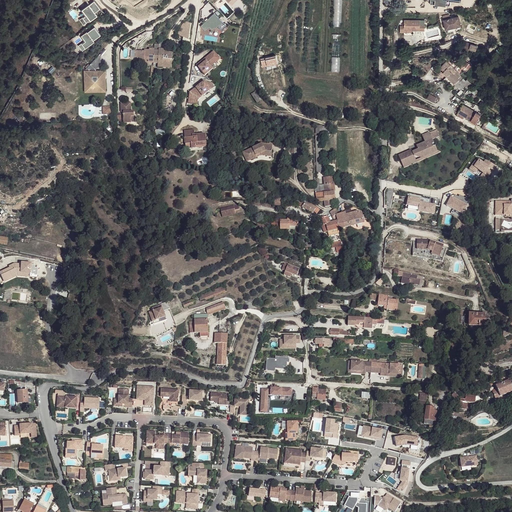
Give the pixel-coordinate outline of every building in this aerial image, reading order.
[(333,0),(333,26),(341,26),(341,0),(333,0)] [(97,17),(95,15),(100,11),(94,3),(83,13),(87,18),(83,21),(87,25),(97,17)] [(459,15),(444,19),(446,28),(461,25),(459,15)] [(411,29),(419,29),(424,29),(424,24),(419,24),(419,19),(404,19),(404,23),(399,23),(399,31),(404,31),(404,29),(411,29)] [(184,23),(182,25),(178,35),(188,40),(191,24),(189,23),(186,23),(184,23)] [(92,45),(99,39),(92,32),(85,37),(79,41),(84,46),(80,49),(84,54),(93,46),(92,45)] [(340,72),(340,34),(331,34),(332,72),(340,72)] [(155,45),(155,49),(164,49),(165,40),(159,45),(155,45)] [(463,42),(461,49),(468,52),(470,44),(463,42)] [(155,51),(155,49),(150,49),(150,51),(145,51),(145,52),(144,52),(138,52),(137,59),(137,65),(144,65),(149,66),(150,64),(154,64),(155,51)] [(164,49),(155,49),(155,51),(154,64),(158,65),(158,68),(163,68),(163,66),(170,66),(170,62),(172,62),(172,54),(167,53),(164,53),(164,52),(164,49)] [(87,67),(85,68),(96,67),(99,63),(99,52),(89,64),(87,67)] [(210,67),(213,64),(210,61),(213,58),(210,55),(201,62),(203,64),(199,67),(205,75),(212,69),(210,67)] [(463,85),(466,89),(471,84),(466,79),(465,80),(450,65),(452,63),(449,60),(441,69),(443,72),(459,89),(463,85)] [(452,63),(450,65),(465,80),(466,79),(470,76),(455,60),(452,63)] [(87,82),(87,90),(92,90),(95,86),(100,86),(100,89),(105,89),(104,78),(103,78),(103,75),(103,69),(99,69),(99,72),(96,72),(96,69),(84,70),(85,82),(87,82)] [(203,96),(211,90),(205,82),(197,88),(203,96)] [(473,86),(470,89),(474,94),(478,90),(473,86)] [(203,96),(197,88),(192,92),(197,92),(199,95),(198,99),(203,96)] [(198,99),(199,95),(197,92),(192,92),(190,93),(189,103),(197,104),(198,99)] [(256,92),(252,94),(256,103),(260,101),(256,92)] [(124,111),(124,123),(131,123),(130,117),(134,117),(134,111),(132,111),(132,103),(124,103),(124,111)] [(470,108),(462,103),(457,112),(464,116),(471,120),(476,111),(475,110),(470,108)] [(476,111),(471,120),(475,121),(476,122),(476,121),(481,113),(476,111)] [(277,112),(276,117),(290,118),(306,122),(307,117),(288,114),(277,112)] [(398,155),(401,161),(403,160),(406,165),(416,160),(414,156),(420,154),(421,158),(437,151),(435,146),(433,147),(432,145),(434,144),(432,140),(439,137),(436,130),(429,133),(432,139),(425,142),(416,145),(418,149),(412,152),(411,150),(398,155)] [(187,136),(187,146),(193,146),(193,148),(194,149),(197,149),(198,146),(199,146),(199,147),(208,146),(207,134),(193,136),(192,131),(186,132),(187,136)] [(429,132),(422,135),(425,142),(432,139),(429,133),(429,132)] [(245,152),(250,161),(256,159),(255,157),(259,155),(260,156),(270,158),(271,146),(261,145),(245,152)] [(403,160),(401,161),(404,168),(440,152),(438,151),(437,151),(421,158),(416,160),(406,165),(403,160)] [(475,159),(469,168),(475,173),(478,168),(484,172),(482,176),(486,179),(495,166),(485,159),(483,161),(479,158),(477,160),(475,159)] [(334,192),(333,184),(323,185),(324,193),(334,192)] [(322,193),(324,193),(323,185),(317,186),(314,186),(315,193),(322,193)] [(331,201),(334,200),(334,192),(324,193),(322,193),(323,201),(331,201)] [(315,202),(323,201),(322,193),(315,193),(315,202)] [(451,196),(446,206),(460,213),(463,208),(464,209),(470,198),(467,197),(466,198),(459,195),(459,197),(455,195),(454,197),(451,196)] [(409,196),(407,205),(418,206),(418,211),(434,214),(436,204),(420,201),(420,198),(409,196)] [(319,211),(319,210),(306,202),(307,200),(303,197),(297,205),(312,214),(313,212),(316,214),(319,211)] [(504,202),(495,201),(495,215),(511,215),(511,213),(511,200),(511,204),(511,207),(504,207),(504,204),(504,202)] [(220,209),(222,216),(235,213),(235,210),(239,209),(238,205),(220,209)] [(339,229),(363,223),(360,213),(358,212),(354,212),(345,215),(342,215),(344,220),(337,222),(339,229)] [(327,232),(339,229),(337,222),(330,223),(327,218),(320,219),(324,225),(326,225),(327,232)] [(289,227),(289,220),(273,220),(273,229),(279,229),(279,230),(289,230),(289,227)] [(10,237),(0,235),(0,243),(8,245),(10,237)] [(442,261),(447,247),(429,241),(413,240),(413,255),(442,261)] [(32,273),(31,278),(38,278),(39,268),(32,267),(32,263),(22,262),(22,264),(15,264),(16,265),(11,267),(8,269),(13,278),(18,275),(17,274),(20,273),(32,273)] [(299,269),(284,264),(282,270),(285,271),(283,275),(290,278),(291,274),(292,273),(297,275),(299,269)] [(4,281),(13,278),(8,269),(3,271),(4,275),(2,276),(4,281)] [(5,283),(18,277),(31,278),(32,273),(20,273),(17,274),(18,275),(13,278),(4,281),(5,283)] [(418,277),(403,274),(401,284),(409,286),(410,283),(411,283),(412,283),(413,283),(413,282),(415,283),(414,285),(419,286),(421,281),(417,280),(418,277)] [(184,309),(195,304),(226,292),(224,286),(193,299),(182,304),(184,309)] [(380,294),(378,304),(384,306),(387,306),(386,309),(386,310),(396,312),(398,301),(389,299),(389,296),(380,294)] [(207,313),(231,304),(229,300),(206,308),(207,313)] [(207,316),(232,307),(231,304),(207,313),(207,314),(207,316)] [(162,305),(152,308),(153,312),(150,313),(153,322),(166,318),(164,311),(162,305)] [(486,313),(473,313),(474,325),(485,325),(486,313)] [(200,335),(208,335),(207,316),(207,314),(193,315),(193,322),(189,322),(190,333),(194,332),(194,333),(200,333),(200,335)] [(348,317),(348,323),(356,323),(356,322),(360,322),(364,322),(364,327),(364,328),(372,328),(372,318),(357,317),(350,317),(348,317)] [(227,334),(215,333),(215,343),(218,343),(226,343),(227,334)] [(300,343),(300,336),(284,336),(284,340),(280,339),(280,348),(284,348),(284,344),(295,345),(295,343),(300,343)] [(319,347),(328,348),(329,345),(329,341),(329,340),(322,339),(316,339),(315,339),(315,344),(319,345),(319,347)] [(217,365),(225,366),(226,343),(218,343),(218,349),(218,356),(217,365)] [(287,370),(287,363),(289,363),(289,358),(276,358),(275,360),(267,360),(267,372),(275,373),(275,370),(287,370)] [(350,371),(350,361),(348,361),(347,373),(361,374),(361,371),(350,371)] [(370,373),(370,363),(350,361),(350,371),(361,371),(361,374),(364,374),(364,372),(370,373)] [(401,366),(401,365),(386,364),(386,366),(380,366),(380,363),(370,363),(370,373),(379,373),(379,376),(385,376),(385,373),(398,374),(398,366),(401,366)] [(385,373),(385,376),(401,377),(401,366),(398,366),(398,374),(385,373)] [(509,380),(496,386),(498,391),(500,396),(511,391),(511,386),(511,384),(509,380)] [(292,395),(292,387),(278,387),(278,384),(272,384),(272,387),(272,392),(269,392),(269,388),(263,388),(262,409),(269,409),(269,394),(292,395)] [(312,388),(312,392),(313,396),(317,396),(321,396),(322,390),(318,389),(318,388),(317,388),(317,385),(313,385),(313,388),(312,388)] [(137,399),(133,399),(132,407),(137,408),(137,405),(145,405),(145,404),(153,404),(154,387),(138,386),(137,398),(145,398),(145,400),(137,399)] [(172,402),(178,402),(179,389),(161,388),(161,397),(170,397),(172,397),(172,402)] [(21,402),(26,401),(26,389),(16,390),(17,402),(21,402)] [(132,407),(133,399),(129,399),(129,389),(119,389),(118,399),(118,406),(122,407),(123,404),(125,404),(125,407),(132,407)] [(326,390),(322,390),(321,396),(317,396),(317,399),(325,400),(326,390)] [(190,397),(189,400),(202,401),(203,391),(190,391),(190,397)] [(227,394),(211,393),(211,402),(216,402),(219,402),(219,404),(219,405),(227,406),(227,394)] [(428,394),(421,393),(419,400),(421,401),(427,401),(428,394)] [(484,396),(483,394),(476,394),(476,396),(476,402),(484,399),(484,396)] [(475,403),(476,402),(476,396),(467,395),(466,399),(466,402),(461,401),(460,409),(464,409),(467,410),(468,402),(475,403)] [(58,396),(58,408),(77,409),(78,397),(58,396)] [(85,403),(81,403),(81,411),(85,412),(85,408),(100,409),(100,398),(85,397),(85,403)] [(249,399),(235,398),(235,404),(241,405),(241,407),(240,415),(248,416),(249,399)] [(425,413),(424,420),(425,420),(432,421),(433,411),(434,408),(428,407),(426,407),(425,413)] [(18,424),(13,425),(14,435),(19,434),(19,433),(30,432),(31,432),(30,422),(18,423),(18,424)] [(299,424),(289,423),(288,430),(288,434),(286,434),(286,442),(295,442),(296,435),(298,435),(299,424)] [(363,425),(361,435),(380,439),(382,429),(363,425)] [(155,431),(147,431),(146,444),(154,444),(154,449),(163,449),(164,437),(155,436),(155,431)] [(172,435),(168,435),(168,443),(188,445),(189,434),(181,433),(180,436),(172,435)] [(197,437),(193,437),(193,446),(197,446),(197,443),(201,443),(211,443),(211,435),(197,435),(197,437)] [(404,435),(394,436),(396,446),(406,444),(418,446),(419,437),(404,435)] [(125,437),(116,436),(115,448),(124,448),(124,449),(133,450),(133,437),(128,437),(128,438),(125,438),(125,437)] [(71,443),(67,443),(67,448),(65,448),(65,455),(71,455),(71,454),(76,454),(77,448),(82,449),(83,440),(76,439),(75,441),(71,441),(71,443)] [(92,444),(87,444),(87,452),(91,453),(91,455),(102,455),(103,446),(95,446),(92,445),(92,444)] [(236,446),(235,457),(244,458),(244,459),(252,460),(251,461),(256,462),(256,461),(257,452),(253,452),(253,448),(236,446)] [(261,452),(257,452),(256,461),(260,461),(260,459),(267,460),(267,459),(277,460),(278,450),(261,448),(261,452)] [(307,454),(306,462),(310,462),(310,458),(314,458),(314,457),(316,457),(316,459),(322,459),(323,450),(311,449),(311,453),(307,452),(307,454)] [(295,463),(295,464),(300,465),(301,463),(306,463),(306,462),(307,454),(302,454),(302,451),(286,450),(286,455),(287,455),(286,462),(295,463)] [(287,455),(286,455),(284,463),(295,464),(295,463),(286,462),(287,455)] [(340,457),(340,462),(346,463),(354,463),(354,462),(359,462),(359,455),(342,455),(342,456),(340,455),(340,457)] [(476,456),(460,457),(461,467),(477,465),(476,456)] [(410,461),(402,460),(399,479),(401,481),(397,488),(401,491),(402,489),(403,490),(408,483),(410,468),(407,467),(407,465),(410,466),(410,461)] [(154,471),(146,470),(145,479),(154,480),(154,475),(155,475),(164,476),(167,472),(171,472),(172,462),(161,462),(161,467),(156,467),(156,469),(154,469),(154,471)] [(115,464),(105,465),(106,471),(109,471),(110,481),(121,480),(121,478),(127,477),(126,468),(119,469),(119,471),(116,471),(116,469),(115,470),(115,464)] [(198,470),(198,468),(204,468),(204,464),(195,464),(195,468),(189,467),(188,476),(198,476),(197,484),(206,484),(207,471),(204,471),(198,470)] [(148,491),(144,491),(144,502),(153,502),(153,500),(157,500),(158,495),(158,491),(162,491),(163,487),(153,487),(153,490),(150,490),(150,491),(148,491)] [(279,489),(279,488),(271,487),(270,498),(284,500),(290,501),(291,492),(287,491),(285,490),(279,489)] [(116,488),(107,489),(107,494),(102,495),(103,506),(113,505),(113,503),(122,502),(123,504),(128,504),(127,497),(125,497),(125,494),(117,495),(116,488)] [(265,500),(266,491),(262,490),(262,491),(250,489),(249,497),(261,498),(261,499),(265,500)] [(291,492),(290,501),(295,502),(295,501),(303,502),(302,503),(311,504),(312,493),(304,492),(304,490),(296,489),(296,492),(291,492)] [(183,492),(177,492),(176,503),(187,504),(192,504),(192,509),(198,509),(199,495),(193,495),(192,498),(187,498),(188,494),(183,494),(183,492)] [(349,496),(344,505),(348,507),(346,511),(344,511),(352,511),(355,506),(358,507),(357,511),(366,511),(367,504),(359,503),(357,502),(358,500),(358,493),(351,492),(350,497),(349,496)] [(324,495),(315,494),(315,504),(319,504),(319,506),(323,506),(323,503),(336,503),(336,494),(324,494),(324,495)] [(401,502),(387,494),(385,497),(383,496),(383,497),(375,496),(374,505),(378,505),(386,511),(389,508),(395,511),(401,502)] [(24,511),(29,511),(34,503),(24,499),(19,509),(24,511)] [(6,511),(14,511),(13,500),(2,500),(2,511),(6,511)]
